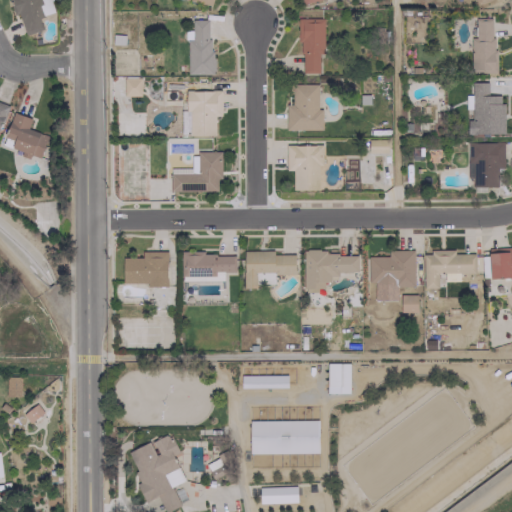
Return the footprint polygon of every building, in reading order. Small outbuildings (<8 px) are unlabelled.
[(24,34),(42,29),(38,17),(54,12),(50,0),(9,0),(14,14),(18,12),(24,34)] [(322,18),(298,18),(299,73),(318,72),(317,53),(322,53),(322,18)] [(474,18),(474,36),(470,36),(470,73),(493,73),(493,18),(474,18)] [(210,19),(190,19),(190,38),(186,38),(186,74),(210,74),(210,19)] [(139,77),(122,77),(122,96),(139,95),(139,77)] [(502,133),(502,95),(486,95),(486,82),(470,82),(470,94),(465,94),(465,133),(502,133)] [(291,84),(291,104),(285,104),(285,130),(321,129),(321,109),(317,109),(316,83),(291,84)] [(220,90),(186,90),(186,135),(214,135),(214,115),(220,115),(220,90)] [(0,124),(8,106),(0,102),(0,124)] [(4,137),(13,140),(10,148),(21,150),(20,155),(28,158),(29,155),(39,158),(43,143),(36,141),(39,131),(28,128),(31,118),(11,111),(4,137)] [(467,177),(471,177),(471,187),(496,186),(496,167),(503,167),(502,141),(466,142),(467,177)] [(285,145),(285,170),(292,170),(291,189),(317,189),(317,165),(321,165),(321,145),(285,145)] [(220,152),(190,152),(190,168),(169,168),(169,191),(216,190),(216,179),(220,179),(220,152)] [(511,277),(511,246),(487,248),(487,256),(480,257),(481,278),(511,277)] [(413,286),(412,249),(387,250),(387,256),(366,256),(367,282),(391,281),(392,286),(413,286)] [(122,257),(122,284),(166,284),(165,250),(140,251),(141,257),(122,257)] [(293,254),(273,254),(273,250),(242,251),(242,288),(254,287),(254,273),(294,273),(293,254)] [(474,253),(453,253),(453,250),(430,250),(430,254),(422,253),(422,288),(436,288),(437,273),(474,273),(474,253)] [(322,288),(322,282),(329,281),(329,273),(356,273),(356,251),(302,252),(302,288),(322,288)] [(273,272),(260,273),(261,284),(273,283),(273,272)] [(400,312),(416,311),(415,294),(399,295),(400,312)] [(348,393),(348,363),(326,363),(326,393),(348,393)] [(286,374),(239,375),(239,388),(286,387),(286,374)] [(19,396),(20,376),(6,376),(5,396),(19,396)] [(29,422),(42,412),(35,403),(22,413),(29,422)] [(317,452),(316,419),(248,420),(248,453),(317,452)] [(146,501),(157,496),(163,511),(179,505),(170,486),(183,480),(172,455),(178,453),(169,433),(147,443),(146,442),(124,452),(146,501)] [(295,502),(295,486),(258,487),(258,503),(295,502)]
